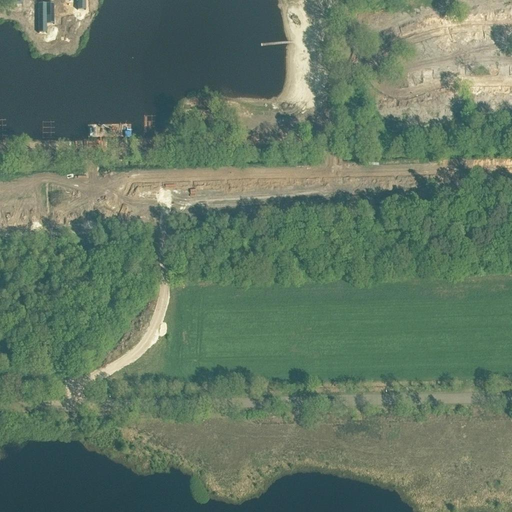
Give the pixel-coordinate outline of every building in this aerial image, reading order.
[(85,9),(85,0),(69,0),(70,2),(77,2),(77,11),(85,11),(85,9)] [(439,0),(439,12),(460,12),(460,0),(439,0)] [(490,0),(490,15),(505,15),(504,0),(490,0)] [(397,3),(397,17),(418,17),(418,3),(397,3)] [(53,24),(53,5),(38,5),(38,9),(38,34),(46,34),(46,25),(53,25),(53,24)] [(366,21),(366,35),(387,35),(387,21),(366,21)] [(462,46),(462,66),(476,66),(476,46),(462,46)] [(486,47),(486,68),(500,68),(500,47),(486,47)] [(435,54),(435,75),(449,75),(449,54),(435,54)] [(394,64),(394,78),(415,78),(414,64),(394,64)] [(205,74),(205,95),(219,95),(219,74),(205,74)] [(179,76),(179,96),(193,96),(193,75),(179,76)] [(495,108),(495,129),(509,129),(509,108),(495,108)] [(456,109),(456,129),(470,129),(470,109),(456,109)] [(424,110),(424,131),(438,131),(438,110),(424,110)] [(147,112),(148,133),(162,133),(162,112),(147,112)] [(93,115),(93,136),(108,136),(108,115),(93,115)] [(365,115),(365,135),(379,135),(379,115),(365,115)] [(394,115),(394,136),(408,136),(408,115),(394,115)] [(121,116),(121,137),(135,137),(135,116),(121,116)] [(62,117),(62,138),(76,138),(76,117),(62,117)] [(0,118),(0,139),(10,140),(10,119),(0,118)] [(27,118),(27,139),(41,139),(41,118),(27,118)] [(236,120),(236,140),(250,140),(250,120),(236,120)] [(263,122),(263,143),(278,143),(278,122),(263,122)] [(292,123),(292,144),(306,144),(306,123),(292,123)] [(399,167),(399,187),(414,187),(413,167),(399,167)] [(355,168),(355,189),(369,189),(369,168),(355,168)] [(374,174),(374,195),(389,195),(389,174),(374,174)] [(213,178),(213,198),(227,198),(227,178),(213,178)] [(241,178),(241,199),(255,199),(255,178),(241,178)] [(297,180),(297,200),(311,200),(311,180),(297,180)] [(267,181),(267,202),(281,202),(281,181),(267,181)] [(182,182),(182,203),(196,202),(196,182),(182,182)] [(76,187),(66,197),(81,212),(91,202),(76,187)] [(155,187),(155,207),(169,207),(169,187),(155,187)] [(47,191),(37,201),(51,216),(61,206),(47,191)] [(0,192),(0,211),(9,202),(0,192)]
